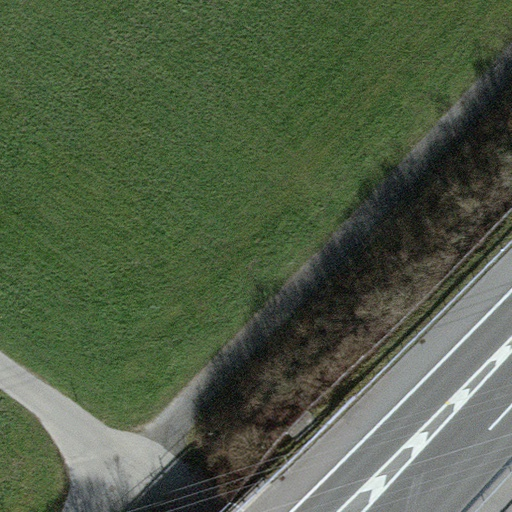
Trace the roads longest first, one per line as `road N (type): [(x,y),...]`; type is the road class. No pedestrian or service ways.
road 1 (track): [(146,467),(511,80)]
road 2 (motorway): [(511,316),(312,511)]
road 3 (track): [(146,467),(0,363)]
road 4 (motorway): [(511,401),(409,511)]
